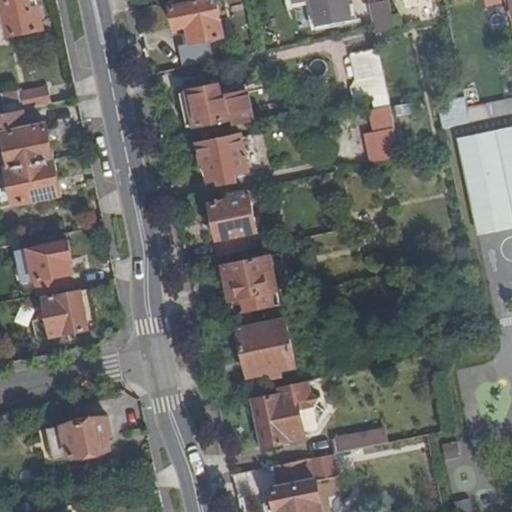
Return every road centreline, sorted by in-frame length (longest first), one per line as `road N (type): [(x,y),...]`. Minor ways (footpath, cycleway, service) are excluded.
road 1 (residential): [(159,358),(144,236),(93,0)]
road 2 (residential): [(0,390),(159,358)]
road 3 (residential): [(202,511),(159,358)]
road 4 (unknown): [(194,476),(335,449)]
